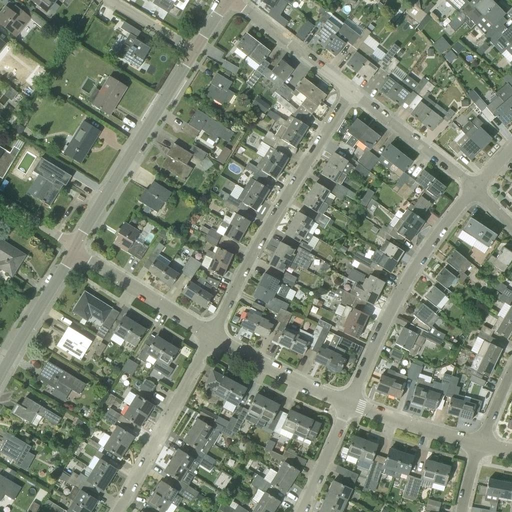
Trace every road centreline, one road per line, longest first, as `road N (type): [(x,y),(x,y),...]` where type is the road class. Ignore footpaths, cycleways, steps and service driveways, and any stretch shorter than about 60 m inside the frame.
road 1 (residential): [(210,334),(289,184),(349,92)]
road 2 (residential): [(346,404),(395,296),(474,188)]
road 3 (tertiary): [(74,248),(194,50)]
road 4 (residential): [(114,511),(210,334)]
road 5 (residential): [(210,334),(74,248)]
road 6 (residential): [(474,188),(349,92)]
road 7 (residential): [(346,404),(210,334)]
road 8 (residential): [(349,92),(230,0)]
road 9 (tertiary): [(0,377),(74,248)]
road 10 (residential): [(479,444),(346,404)]
